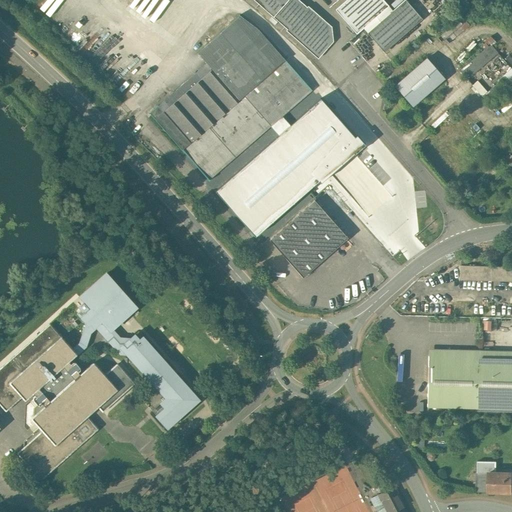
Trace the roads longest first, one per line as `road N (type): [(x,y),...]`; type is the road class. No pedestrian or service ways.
road 1 (secondary): [(288,332),(103,125),(0,26)]
road 2 (residential): [(285,382),(181,466),(57,511)]
road 3 (residential): [(360,81),(348,91),(443,196),(469,237)]
road 4 (secondary): [(469,237),(338,335)]
road 5 (residential): [(335,384),(391,447),(426,511)]
